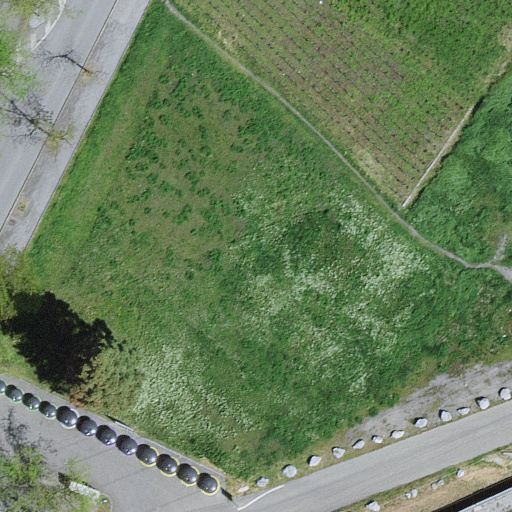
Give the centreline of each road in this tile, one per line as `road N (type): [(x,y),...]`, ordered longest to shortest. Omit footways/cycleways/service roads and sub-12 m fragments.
road 1 (residential): [(511,418),(265,511),(6,511),(0,504)]
road 2 (residential): [(0,158),(78,0)]
